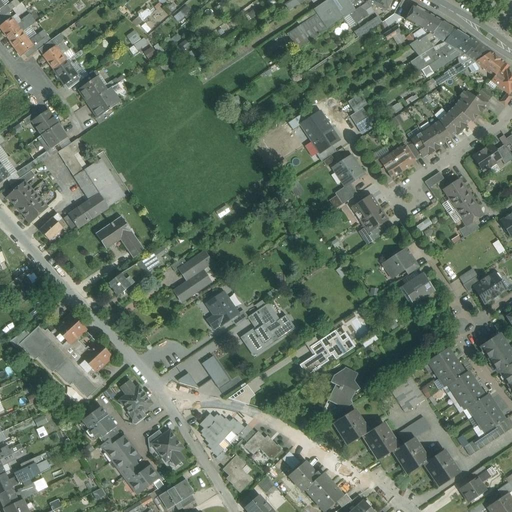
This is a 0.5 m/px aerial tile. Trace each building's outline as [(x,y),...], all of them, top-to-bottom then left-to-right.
[(354,0),(353,2),(350,4),(347,0),(328,0),(306,15),(309,20),(300,26),(297,21),(288,27),(291,32),(287,34),(298,50),(350,14),(369,2),(365,0),(354,0)] [(391,0),(369,0),(369,2),(373,3),(386,11),(391,0)] [(369,2),(350,14),(356,24),(368,16),(365,11),(370,8),(373,3),(369,2)] [(22,3),(13,9),(17,15),(19,17),(27,10),(22,3)] [(4,6),(0,9),(0,18),(9,12),(4,6)] [(427,14),(413,6),(405,21),(420,28),(427,14)] [(31,14),(21,21),(22,23),(19,25),(24,32),(37,22),(31,14)] [(394,14),(384,22),(388,27),(401,18),(394,14)] [(442,21),(427,14),(420,28),(430,34),(431,35),(442,21)] [(306,15),(297,21),(300,26),(309,20),(306,15)] [(12,17),(0,26),(0,27),(10,42),(24,32),(19,25),(12,17)] [(378,17),(355,32),(359,38),(382,23),(378,17)] [(454,29),(442,21),(431,35),(440,40),(444,43),(454,29)] [(397,27),(384,35),(388,41),(393,38),(401,33),(397,27)] [(126,35),(136,50),(145,44),(135,29),(126,35)] [(470,39),(454,29),(444,43),(454,49),(456,48),(470,39)] [(24,32),(10,42),(21,57),(34,47),(35,47),(34,47),(30,41),(24,32)] [(397,46),(407,39),(406,39),(401,33),(393,38),(397,46)] [(39,34),(30,41),(34,47),(43,40),(39,34)] [(411,34),(406,39),(407,39),(411,44),(417,40),(411,34)] [(431,35),(430,34),(418,42),(417,40),(411,44),(409,45),(418,57),(433,48),(440,40),(431,35)] [(43,40),(34,47),(35,47),(34,47),(37,51),(48,43),(45,38),(43,40)] [(470,39),(456,48),(464,54),(479,44),(471,38),(470,39)] [(52,41),(39,51),(43,55),(55,46),(52,41)] [(69,50),(62,41),(55,46),(56,46),(62,55),(69,50)] [(422,70),(454,49),(444,43),(433,48),(418,57),(415,59),(422,70)] [(479,44),(464,54),(475,62),(491,52),(480,44),(479,44)] [(43,55),(42,56),(53,71),(67,61),(62,55),(56,46),(55,46),(43,55)] [(457,57),(458,58),(464,54),(456,48),(454,49),(422,70),(421,71),(425,79),(434,74),(433,73),(457,57)] [(505,63),(491,52),(475,62),(480,66),(493,77),(495,76),(497,73),(505,63)] [(468,67),(475,62),(464,54),(458,58),(456,60),(459,64),(443,74),(444,75),(434,82),(437,87),(468,67)] [(421,71),(422,70),(415,59),(410,62),(417,73),(421,71)] [(67,61),(53,71),(64,86),(65,85),(78,76),(67,61)] [(475,62),(468,67),(472,73),(477,70),(480,66),(475,62)] [(96,71),(81,80),(85,85),(97,77),(97,78),(100,76),(96,71)] [(510,75),(506,72),(502,77),(497,73),(495,76),(491,81),(507,93),(509,94),(511,89),(511,75),(510,74),(510,75)] [(78,76),(65,85),(68,90),(81,80),(78,76)] [(85,85),(79,90),(89,104),(90,103),(89,103),(106,91),(97,78),(97,77),(85,85)] [(106,91),(89,103),(90,103),(94,109),(92,111),(98,118),(105,113),(120,103),(111,89),(106,91)] [(492,96),(484,90),(481,91),(479,94),(488,101),(492,96)] [(475,98),(466,91),(460,100),(478,114),(485,106),(475,98)] [(507,93),(500,103),(505,107),(511,97),(511,96),(509,94),(507,93)] [(367,105),(360,94),(348,102),(355,113),(362,109),(367,105)] [(488,101),(479,94),(475,98),(485,106),(488,101)] [(478,114),(460,100),(454,107),(472,122),(478,114)] [(397,105),(392,108),(396,114),(401,110),(397,105)] [(472,122),(454,107),(446,114),(462,131),(467,127),(464,123),(466,121),(464,120),(466,118),(470,121),(470,120),(472,122)] [(355,113),(350,117),(355,125),(368,117),(362,109),(355,113)] [(39,118),(32,122),(41,136),(58,124),(49,111),(39,118)] [(304,130),(323,117),(320,112),(308,121),(301,125),(301,126),(304,130)] [(35,113),(23,121),(27,126),(32,122),(39,118),(35,113)] [(98,118),(95,120),(99,125),(109,118),(105,113),(98,118)] [(293,131),(301,126),(301,125),(308,121),(303,114),(288,124),(293,131)] [(462,131),(446,114),(439,121),(451,139),(451,138),(449,135),(451,133),(452,134),(454,132),(457,136),(462,131)] [(368,117),(355,125),(360,133),(370,127),(369,124),(374,121),(370,115),(368,117)] [(312,142),(331,129),(323,117),(304,130),(312,142)] [(451,139),(439,121),(431,127),(442,144),(451,139)] [(41,136),(50,150),(67,138),(58,124),(41,136)] [(442,144),(431,127),(422,132),(435,152),(440,148),(439,147),(442,144)] [(332,145),(339,141),(331,129),(312,142),(319,153),(332,145)] [(435,152),(422,132),(410,140),(421,156),(422,158),(428,154),(429,156),(435,152)] [(77,140),(68,146),(74,156),(78,153),(84,149),(77,140)] [(421,156),(412,142),(406,146),(415,159),(421,156)] [(319,153),(316,155),(321,162),(336,152),(332,145),(319,153)] [(485,149),(479,152),(480,153),(473,158),(482,172),(489,167),(490,169),(496,165),(495,163),(501,159),(496,151),(492,145),(485,150),(485,149)] [(74,156),(68,146),(58,153),(74,177),(84,171),(74,156)] [(415,159),(406,146),(401,149),(410,163),(415,159)] [(511,158),(503,146),(496,151),(501,159),(505,165),(511,160),(511,158)] [(401,149),(400,147),(390,154),(402,172),(407,169),(407,168),(412,165),(410,163),(401,149)] [(46,152),(37,159),(41,164),(50,158),(46,152)] [(123,198),(100,160),(88,168),(78,153),(74,156),(84,171),(95,188),(108,208),(123,198)] [(380,161),(379,161),(386,170),(391,178),(395,176),(395,177),(402,172),(390,154),(380,161)] [(350,157),(334,168),(346,186),(362,176),(350,157)] [(380,161),(377,157),(371,161),(380,174),(386,170),(379,161),(380,161)] [(33,162),(27,166),(31,171),(36,167),(33,162)] [(0,163),(0,184),(10,177),(0,163)] [(27,166),(15,173),(19,179),(31,171),(27,166)] [(19,179),(10,186),(15,191),(24,183),(26,184),(35,176),(31,171),(19,179)] [(84,171),(74,177),(85,195),(95,188),(84,171)] [(439,173),(424,183),(429,189),(444,179),(439,173)] [(459,180),(444,190),(449,198),(449,201),(455,210),(471,199),(459,180)] [(15,191),(7,199),(9,201),(10,200),(15,206),(32,191),(26,184),(24,183),(15,191)] [(351,186),(338,194),(337,194),(336,195),(343,205),(357,195),(351,186)] [(89,201),(68,215),(77,229),(108,208),(95,188),(85,195),(89,201)] [(15,206),(14,207),(16,209),(18,208),(23,214),(39,199),(32,191),(15,206)] [(360,222),(379,209),(370,196),(351,208),(360,222)] [(39,199),(23,214),(28,220),(27,221),(29,224),(47,208),(39,199)] [(471,199),(455,210),(466,226),(474,221),(482,215),(471,199)] [(379,209),(360,222),(363,227),(366,227),(370,232),(382,224),(387,221),(379,209)] [(511,214),(501,222),(511,238),(511,214)] [(121,217),(98,233),(109,248),(120,240),(133,259),(144,251),(121,217)] [(57,222),(53,218),(40,230),(49,241),(65,227),(60,221),(59,220),(57,222)] [(466,226),(459,231),(464,239),(479,229),(474,221),(466,226)] [(382,224),(370,232),(371,235),(369,237),(372,242),(388,232),(382,224)] [(406,249),(383,264),(388,273),(391,272),(394,277),(405,271),(407,269),(407,268),(414,263),(410,258),(411,257),(406,249)] [(186,263),(177,269),(178,270),(186,282),(173,291),(176,289),(182,297),(195,288),(196,290),(202,286),(203,288),(212,282),(203,269),(213,263),(204,250),(186,263)] [(183,258),(171,267),(175,272),(178,270),(177,269),(186,263),(183,258)] [(142,261),(135,266),(141,275),(148,271),(142,261)] [(414,263),(407,268),(407,269),(405,271),(408,276),(418,269),(414,263)] [(497,273),(489,278),(487,278),(481,282),(480,284),(477,286),(474,288),(475,289),(485,304),(492,299),(492,300),(499,295),(505,291),(499,282),(501,280),(502,278),(499,274),(497,273)] [(25,274),(9,285),(22,302),(37,291),(25,274)] [(121,274),(108,284),(118,296),(133,284),(128,278),(126,280),(121,274)] [(424,275),(402,289),(412,305),(434,290),(424,275)] [(475,278),(463,286),(468,293),(475,289),(474,288),(477,286),(476,284),(478,283),(475,278)] [(237,312),(223,292),(208,302),(217,314),(207,321),(213,330),(220,325),(221,326),(231,319),(238,314),(237,312)] [(265,306),(257,312),(263,319),(253,325),(255,328),(245,335),(255,350),(264,344),(264,343),(271,338),(274,343),(275,343),(274,342),(294,329),(295,329),(286,316),(273,324),(270,319),(273,317),(265,306)] [(242,309),(237,312),(238,314),(231,319),(236,326),(248,318),(242,309)] [(73,344),(89,327),(71,310),(55,328),(73,344)] [(106,317),(109,324),(124,317),(121,310),(106,317)] [(257,312),(248,318),(253,325),(263,319),(257,312)] [(26,329),(12,341),(30,363),(38,357),(48,369),(58,361),(55,358),(61,354),(39,326),(30,333),(26,329)] [(335,331),(310,348),(315,355),(299,366),(307,376),(313,372),(313,373),(321,368),(320,367),(329,362),(327,359),(332,355),(336,360),(355,347),(354,346),(353,347),(347,338),(342,341),(335,331)] [(511,354),(499,335),(481,347),(498,374),(500,373),(511,390),(511,354)] [(98,338),(79,356),(85,362),(82,365),(92,376),(114,355),(98,338)] [(448,349),(428,362),(445,388),(448,386),(448,385),(465,374),(464,374),(448,349)] [(215,355),(202,362),(221,395),(241,384),(237,376),(229,380),(215,355)] [(344,369),(333,377),(330,384),(339,388),(338,389),(339,390),(337,394),(332,391),(329,399),(332,401),(333,399),(335,400),(336,401),(341,397),(343,400),(359,390),(354,383),(357,375),(344,369)] [(188,391),(197,385),(189,372),(180,378),(188,391)] [(468,372),(464,374),(465,374),(448,385),(448,386),(464,411),(468,408),(484,397),(468,372)] [(425,400),(409,375),(389,388),(405,413),(414,407),(415,407),(425,400)] [(135,390),(129,382),(121,388),(127,396),(120,401),(133,418),(142,411),(151,404),(139,387),(135,390)] [(244,392),(242,389),(228,399),(248,406),(251,399),(255,396),(247,385),(246,386),(248,389),(244,392)] [(484,397),(468,408),(484,434),(505,421),(488,395),(484,397)] [(98,406),(86,417),(87,417),(82,421),(83,423),(80,425),(84,430),(86,432),(108,416),(101,407),(100,408),(98,406)] [(354,410),(334,424),(348,446),(363,436),(369,433),(354,410)] [(133,418),(132,418),(132,424),(135,425),(146,417),(142,411),(133,418)] [(229,423),(220,415),(219,417),(217,415),(214,418),(210,414),(204,420),(223,437),(230,430),(237,437),(239,435),(245,429),(244,428),(237,422),(236,422),(233,419),(229,423)] [(43,415),(34,420),(37,427),(47,422),(43,415)] [(108,416),(86,432),(92,440),(95,438),(95,439),(100,436),(102,438),(115,429),(107,418),(108,417),(108,416)] [(423,418),(397,435),(403,444),(404,445),(414,438),(430,428),(423,418)] [(511,423),(508,418),(505,421),(484,434),(464,447),(470,456),(511,428),(511,423)] [(223,437),(204,420),(199,425),(203,429),(200,432),(202,433),(201,435),(209,443),(207,446),(211,449),(210,450),(217,457),(218,457),(223,451),(224,450),(217,444),(223,437)] [(369,433),(363,436),(378,461),(393,451),(399,448),(398,447),(383,423),(369,433)] [(247,425),(244,428),(245,429),(239,435),(243,439),(252,430),(247,425)] [(44,426),(37,429),(40,438),(47,434),(44,426)] [(115,429),(102,438),(106,443),(115,436),(118,433),(115,429)] [(252,430),(243,439),(247,443),(256,434),(252,430)] [(159,431),(148,439),(149,448),(151,448),(154,446),(152,444),(163,436),(159,431)] [(266,437),(264,439),(258,432),(256,434),(247,443),(244,447),(252,454),(258,448),(271,461),(282,450),(278,445),(277,446),(272,441),(271,442),(266,437)] [(173,435),(169,438),(166,434),(163,436),(152,444),(154,446),(165,462),(170,458),(176,466),(184,460),(178,452),(183,449),(173,435)] [(115,436),(106,443),(102,445),(105,451),(118,441),(115,436)] [(118,441),(105,451),(113,461),(132,447),(124,437),(118,441)] [(428,461),(414,438),(404,445),(403,444),(398,447),(399,448),(393,451),(408,475),(424,464),(428,461)] [(132,447),(113,461),(121,471),(134,462),(139,457),(132,447)] [(9,450),(0,454),(1,455),(0,455),(0,460),(12,455),(9,450)] [(460,474),(444,450),(428,461),(424,464),(439,487),(460,474)] [(223,451),(218,457),(217,457),(216,459),(220,463),(228,455),(223,451)] [(300,463),(289,452),(282,459),(293,470),(300,463)] [(12,455),(0,460),(0,461),(2,466),(14,460),(12,455)] [(232,460),(228,455),(220,463),(225,468),(232,460)] [(225,468),(223,470),(229,476),(227,478),(232,482),(231,484),(233,486),(232,486),(240,493),(253,480),(239,467),(243,463),(236,456),(232,460),(225,468)] [(46,461),(27,470),(28,473),(26,475),(28,480),(50,469),(46,461)] [(134,462),(121,471),(124,476),(137,466),(134,462)] [(305,462),(289,476),(303,492),(305,490),(324,474),(323,473),(321,476),(317,472),(315,474),(305,462)] [(137,466),(124,476),(129,482),(142,472),(137,466)] [(483,466),(471,474),(475,479),(477,478),(486,471),(483,466)] [(142,472),(129,482),(138,494),(159,478),(150,467),(142,472)] [(496,474),(492,468),(486,471),(491,478),(496,474)] [(27,470),(15,476),(17,479),(12,481),(10,484),(12,488),(28,480),(26,475),(28,473),(27,470)] [(486,471),(477,478),(481,484),(491,478),(486,471)] [(511,473),(505,478),(508,483),(499,489),(502,495),(511,489),(511,473)] [(6,474),(0,476),(0,494),(12,488),(10,484),(6,474)] [(324,474),(305,490),(323,511),(325,511),(337,502),(343,497),(324,474)] [(259,482),(263,490),(272,485),(268,477),(259,482)] [(475,479),(459,489),(469,503),(486,492),(481,484),(477,478),(475,479)] [(186,480),(158,497),(166,510),(179,503),(182,508),(192,501),(189,496),(194,493),(186,480)] [(25,488),(20,491),(22,495),(17,497),(19,502),(23,500),(37,493),(33,485),(28,487),(27,485),(24,486),(25,488)] [(12,488),(0,494),(0,500),(4,509),(19,502),(17,497),(12,488)] [(343,497),(337,502),(342,508),(349,503),(352,501),(346,494),(343,497)] [(511,511),(511,499),(508,494),(487,508),(490,511),(511,511)] [(272,511),(258,495),(244,508),(247,511),(272,511)] [(352,501),(349,503),(355,509),(364,501),(359,496),(352,501)] [(19,502),(4,509),(5,511),(28,511),(23,500),(19,502)] [(49,504),(53,511),(62,507),(58,500),(49,504)] [(192,501),(182,508),(184,511),(188,511),(198,506),(194,500),(192,501)] [(355,509),(351,511),(373,511),(364,501),(355,509)]
